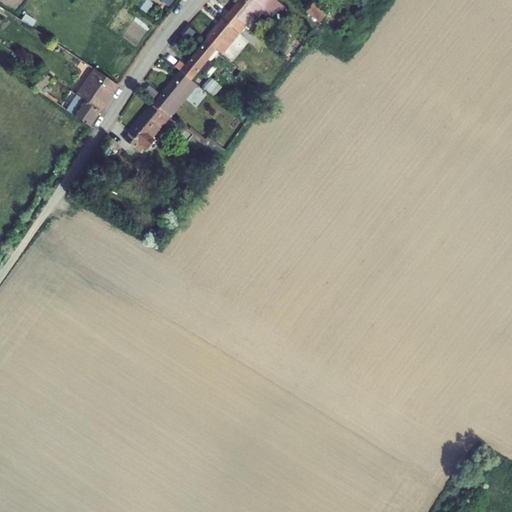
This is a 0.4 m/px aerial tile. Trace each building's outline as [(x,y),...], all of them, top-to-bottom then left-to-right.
[(153,3),(148,0),(138,0),(135,4),(145,12),(153,3)] [(245,26),(247,27),(265,5),(273,12),(280,4),(275,0),(239,0),(229,12),(245,26)] [(317,0),(309,10),(320,20),(330,8),(320,0),(317,0)] [(320,20),(309,10),(307,13),(319,22),(320,20)] [(216,49),(222,54),(245,26),(229,12),(206,41),(216,49)] [(21,20),(32,27),(36,21),(25,14),(21,20)] [(179,61),(174,67),(180,72),(190,80),(200,68),(206,73),(212,65),(206,60),(216,49),(206,41),(185,66),(179,61)] [(118,85),(95,69),(77,95),(83,100),(100,112),(118,85)] [(172,114),(196,85),(190,80),(180,72),(155,103),(164,111),(166,109),(172,114)] [(42,90),(51,77),(44,73),(34,88),(40,93),(42,90)] [(215,95),(223,87),(213,77),(205,86),(215,95)] [(153,100),(158,93),(149,85),(143,92),(153,100)] [(58,100),(42,90),(40,93),(56,103),(58,100)] [(83,100),(77,95),(66,110),(90,126),(100,112),(83,100)] [(125,140),(139,152),(144,147),(147,149),(154,140),(152,138),(172,114),(166,109),(164,111),(155,103),(129,134),(130,134),(125,140)] [(205,139),(191,127),(188,130),(203,142),(205,139)] [(188,130),(185,128),(179,136),(196,150),(200,146),(208,153),(211,150),(203,142),(188,130)] [(220,157),(225,150),(208,136),(205,139),(203,142),(211,150),(220,157)] [(144,163),(142,159),(134,164),(143,179),(148,176),(151,174),(149,171),(144,163)] [(150,160),(144,163),(149,171),(155,168),(150,160)]
